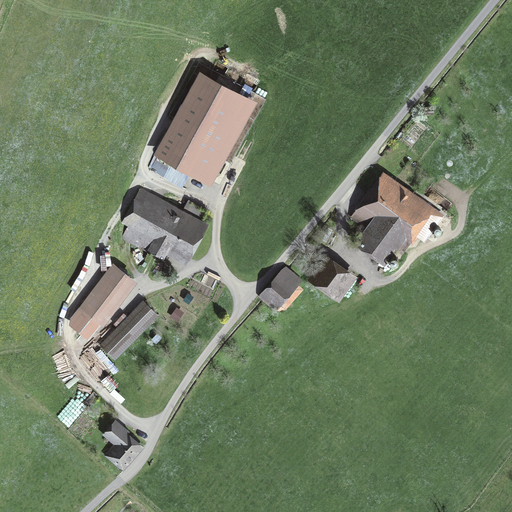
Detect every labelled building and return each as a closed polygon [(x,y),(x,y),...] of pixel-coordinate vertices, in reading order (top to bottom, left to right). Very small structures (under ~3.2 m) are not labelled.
[(160,152),(209,179),(251,103),(201,76),(160,152)] [(414,196),(416,194),(415,194),(387,174),(356,219),(371,230),(361,244),(384,259),(394,245),(401,251),(408,241),(412,243),(420,233),(426,238),(442,216),(414,196)] [(184,255),(203,220),(152,193),(129,237),(149,247),(145,254),(159,262),(168,246),(184,255)] [(338,252),(340,244),(324,240),(322,248),(338,252)] [(338,297),(352,279),(327,260),(313,278),(338,297)] [(132,280),(129,279),(113,266),(83,306),(101,320),(132,280)] [(295,283),(297,284),(301,280),(286,267),(276,279),(288,290),(295,283)] [(275,312),(281,305),(284,307),(294,295),(288,290),(276,279),(259,298),(275,312)] [(114,359),(157,315),(143,302),(101,346),(114,359)] [(171,315),(179,318),(183,309),(175,305),(171,315)] [(119,444),(109,456),(123,467),(139,448),(119,431),(113,439),(119,444)]
